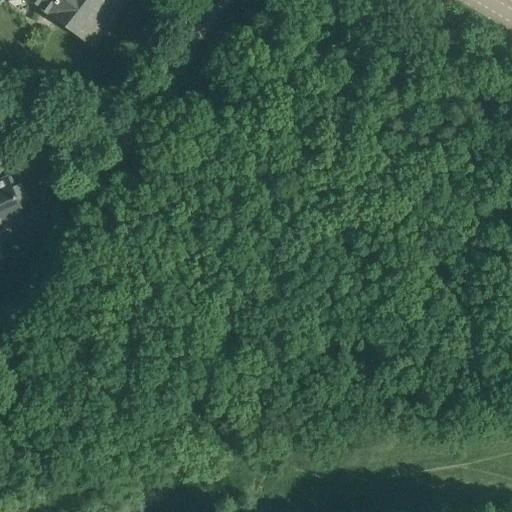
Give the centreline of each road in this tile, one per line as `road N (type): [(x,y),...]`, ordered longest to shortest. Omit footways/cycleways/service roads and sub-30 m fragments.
road 1 (track): [(85,208),(218,0)]
road 2 (track): [(0,349),(85,208)]
road 3 (residential): [(0,112),(25,120),(144,111)]
